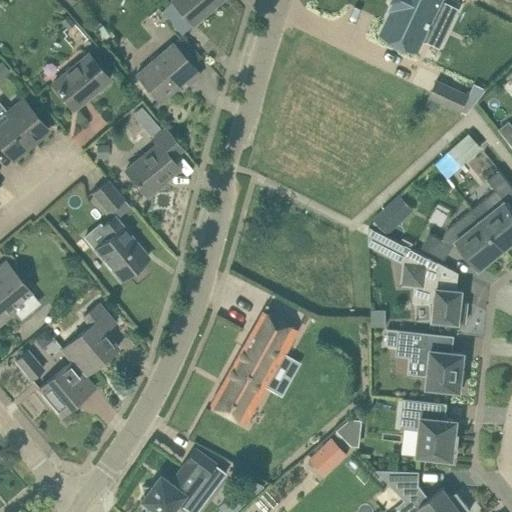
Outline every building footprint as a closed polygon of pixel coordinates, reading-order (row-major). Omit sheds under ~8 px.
[(221,0),(172,0),(177,6),(194,24),(210,10),(208,9),(213,5),(214,7),(221,0)] [(395,0),(381,33),(417,50),(422,39),(440,47),(445,37),(446,34),(450,28),(451,25),(459,7),(443,0),(395,0)] [(68,15),(61,21),(68,29),(75,23),(68,15)] [(200,74),(187,59),(173,42),(137,73),(160,100),(186,78),(190,83),(200,74)] [(109,78),(96,63),(88,53),(53,82),(74,107),(109,78)] [(429,96),(462,111),(470,93),(438,78),(429,96)] [(0,141),(13,158),(48,129),(23,99),(10,110),(9,108),(7,110),(0,101),(0,141)] [(155,122),(146,130),(151,135),(160,127),(155,122)] [(511,124),(509,122),(500,129),(511,144),(511,124)] [(183,147),(166,127),(153,138),(157,143),(126,169),(147,194),(179,167),(171,157),(183,147)] [(436,162),(437,163),(448,176),(482,146),(469,132),(436,162)] [(471,206),(504,247),(511,240),(511,206),(506,199),(511,194),(511,184),(500,169),(488,178),(496,189),(473,207),(471,205),(471,206)] [(124,197),(108,178),(91,192),(107,211),(124,197)] [(389,232),(415,207),(400,191),(373,216),(389,232)] [(457,240),(479,267),(504,247),(471,206),(470,206),(472,208),(448,227),(442,238),(430,232),(422,247),(445,259),(453,244),(457,240)] [(95,248),(121,279),(148,256),(115,215),(102,226),(110,235),(95,248)] [(438,286),(441,262),(406,244),(404,259),(401,284),(417,285),(415,299),(435,301),(433,318),(465,321),(467,301),(461,300),(463,289),(438,286)] [(31,290),(6,260),(0,264),(0,322),(15,310),(11,306),(31,290)] [(62,347),(72,359),(82,371),(97,359),(100,362),(118,346),(105,330),(115,322),(98,302),(83,315),(90,323),(62,347)] [(263,309),(211,403),(228,413),(246,422),(266,386),(281,394),(299,361),(284,353),(298,329),(280,319),(263,309)] [(398,345),(397,354),(427,357),(426,372),(428,373),(427,386),(461,389),(461,384),(464,385),(466,371),(463,371),(465,352),(453,350),(455,334),(388,327),(388,329),(389,329),(387,344),(398,345)] [(15,359),(31,378),(43,368),(28,349),(15,359)] [(72,359),(38,387),(61,414),(79,399),(76,396),(91,383),(94,387),(95,386),(82,371),(72,359)] [(421,426),(418,454),(437,456),(437,459),(449,460),(450,458),(453,458),(455,444),(457,444),(458,433),(456,433),(457,424),(445,423),(447,402),(404,397),(401,424),(421,426)] [(351,418),(338,429),(352,444),(359,444),(362,419),(351,418)] [(333,437),(309,458),(324,474),(347,453),(333,437)] [(143,495),(141,498),(144,501),(146,510),(154,509),(158,511),(170,511),(178,502),(183,506),(191,511),(196,511),(226,472),(216,464),(216,463),(195,446),(184,461),(185,462),(170,481),(163,475),(159,481),(156,478),(151,485),(142,486),(143,495)] [(402,511),(466,511),(471,508),(457,491),(451,495),(444,486),(430,497),(419,483),(419,470),(376,468),(405,499),(397,505),(402,511)] [(250,478),(239,488),(249,500),(267,484),(250,478)]
